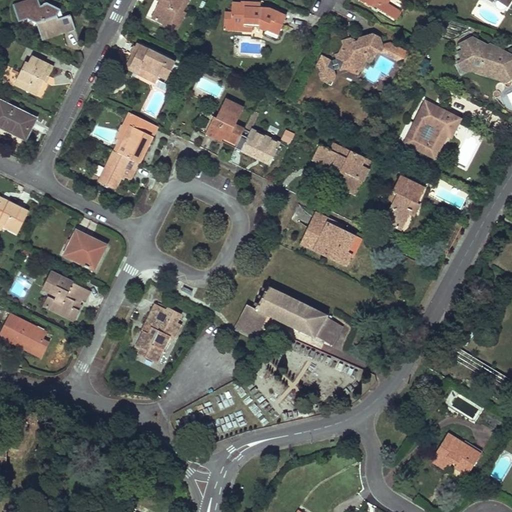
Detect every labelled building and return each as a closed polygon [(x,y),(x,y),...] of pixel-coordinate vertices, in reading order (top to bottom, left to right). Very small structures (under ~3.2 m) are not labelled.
[(13,8),(19,22),(27,19),(36,23),(42,41),(62,35),(57,21),(56,18),(59,10),(47,4),(43,5),(43,7),(40,7),(37,0),(13,8)] [(187,0),(157,0),(156,2),(159,3),(151,18),(169,28),(176,14),(182,1),(186,3),(187,0)] [(182,1),(176,14),(180,16),(186,3),(182,1)] [(241,5),(232,4),(231,14),(232,14),(231,26),(244,28),(243,23),(259,25),(259,29),(266,31),(265,34),(276,39),(286,17),(276,13),(269,10),(260,9),(254,9),(254,4),(241,3),(241,5)] [(180,16),(176,14),(169,28),(177,32),(184,17),(180,16)] [(231,14),(225,14),(224,30),(252,32),(252,28),(244,28),(231,26),(232,14),(231,14)] [(69,16),(62,19),(68,33),(75,30),(69,16)] [(62,19),(57,21),(62,35),(68,33),(62,19)] [(338,56),(334,57),(335,61),(338,70),(339,72),(344,70),(356,66),(360,68),(364,61),(368,63),(370,62),(374,53),(379,51),(386,55),(390,49),(388,43),(381,45),(379,38),(372,34),(359,38),(357,42),(355,42),(355,44),(351,45),(350,41),(347,42),(343,43),(343,46),(341,50),(339,51),(340,53),(338,56)] [(473,68),(473,67),(484,71),(489,67),(495,69),(497,73),(500,74),(511,68),(511,66),(511,55),(504,53),(504,54),(499,52),(500,50),(489,45),(487,47),(471,40),(459,45),(462,51),(456,54),(459,61),(455,63),(458,70),(463,70),(468,66),(473,68)] [(395,46),(388,43),(390,49),(386,55),(397,60),(404,57),(393,51),(395,46)] [(175,62),(140,46),(133,61),(130,67),(128,70),(154,83),(157,77),(166,81),(175,62)] [(395,46),(393,51),(404,57),(407,52),(395,46)] [(54,67),(32,56),(28,64),(26,62),(17,79),(21,81),(18,87),(37,96),(44,82),(47,76),(49,77),(54,67)] [(329,63),(321,57),(315,65),(318,67),(318,71),(316,73),(317,78),(323,83),(323,84),(326,86),(328,83),(327,82),(331,77),(332,72),(329,63)] [(329,63),(332,72),(338,70),(335,61),(329,63)] [(344,70),(357,76),(360,68),(356,66),(344,70)] [(489,67),(484,71),(503,78),(509,74),(511,68),(500,74),(497,73),(495,69),(489,67)] [(37,119),(0,100),(0,128),(4,131),(26,142),(37,119)] [(243,109),(225,100),(216,119),(197,109),(189,126),(213,138),(221,142),(223,138),(237,145),(244,129),(235,125),(243,109)] [(425,102),(404,145),(426,155),(428,151),(438,156),(444,143),(447,136),(457,118),(444,112),(441,118),(433,114),(436,107),(425,102)] [(444,112),(436,107),(433,114),(441,118),(444,112)] [(136,116),(129,113),(116,139),(119,140),(113,152),(118,154),(136,116)] [(258,116),(252,113),(244,129),(237,145),(235,148),(249,155),(270,165),(280,144),(251,130),(258,116)] [(157,127),(136,116),(118,154),(138,164),(146,148),(157,127)] [(452,139),(461,120),(457,118),(447,136),(452,139)] [(378,139),(368,135),(365,141),(375,145),(378,139)] [(223,138),(221,142),(235,148),(237,145),(223,138)] [(365,158),(337,145),(332,153),(330,151),(319,146),(312,160),(323,166),(325,163),(343,172),(342,175),(347,177),(342,187),(357,194),(368,169),(366,168),(361,166),(365,158)] [(428,151),(426,155),(435,160),(438,156),(428,151)] [(118,154),(113,152),(98,182),(114,190),(120,179),(123,180),(124,177),(130,180),(133,174),(138,164),(118,154)] [(370,161),(365,158),(361,166),(366,168),(370,161)] [(343,172),(325,163),(323,166),(342,175),(343,172)] [(342,187),(347,177),(342,175),(337,187),(355,196),(357,194),(342,187)] [(424,188),(400,176),(392,192),(397,194),(392,203),(385,217),(394,222),(392,226),(402,230),(410,215),(412,210),(407,208),(411,201),(417,204),(424,188)] [(397,194),(392,192),(388,200),(392,203),(397,194)] [(9,203),(0,198),(0,222),(3,224),(2,227),(17,235),(28,213),(13,205),(11,208),(7,206),(9,203)] [(417,204),(411,201),(407,208),(412,210),(410,215),(415,217),(417,211),(420,206),(417,204)] [(320,215),(316,213),(308,231),(301,244),(308,247),(316,231),(313,230),(318,218),(320,215)] [(342,226),(320,215),(318,218),(340,229),(342,226)] [(340,229),(318,218),(313,230),(316,231),(308,247),(345,265),(351,254),(348,252),(355,236),(340,229)] [(93,239),(76,230),(63,256),(94,272),(106,249),(91,242),(93,239)] [(361,239),(355,236),(348,252),(351,254),(354,255),(361,239)] [(107,247),(93,239),(91,242),(106,249),(107,247)] [(91,292),(51,272),(42,290),(56,297),(54,300),(50,310),(74,322),(82,306),(80,305),(75,302),(78,298),(82,300),(85,302),(91,292)] [(327,318),(328,316),(268,286),(256,310),(260,312),(268,316),(315,339),(316,337),(325,342),(336,322),(327,318)] [(54,300),(48,297),(43,306),(50,310),(54,300)] [(165,310),(154,304),(144,325),(151,328),(148,335),(143,333),(136,347),(140,350),(138,354),(156,364),(163,350),(165,352),(172,338),(175,339),(182,325),(177,323),(182,314),(167,307),(165,310)] [(256,310),(247,305),(235,327),(256,338),(264,324),(257,320),(260,312),(256,310)] [(268,316),(260,312),(257,320),(264,324),(268,316)] [(37,329),(9,315),(0,333),(0,337),(20,348),(22,345),(27,346),(26,348),(36,353),(44,339),(34,335),(37,329)] [(151,328),(144,325),(141,331),(143,333),(148,335),(151,328)] [(47,333),(37,329),(34,335),(44,339),(47,333)] [(27,346),(22,345),(20,348),(35,356),(36,353),(26,348),(27,346)] [(469,370),(477,371),(478,353),(458,352),(457,360),(445,359),(444,374),(469,376),(469,370)] [(463,444),(448,435),(433,458),(449,468),(452,462),(456,464),(455,467),(468,475),(482,451),(465,441),(463,444)] [(11,448),(0,447),(0,464),(6,465),(7,456),(11,456),(11,448)] [(449,468),(433,458),(431,461),(447,471),(449,468)]
